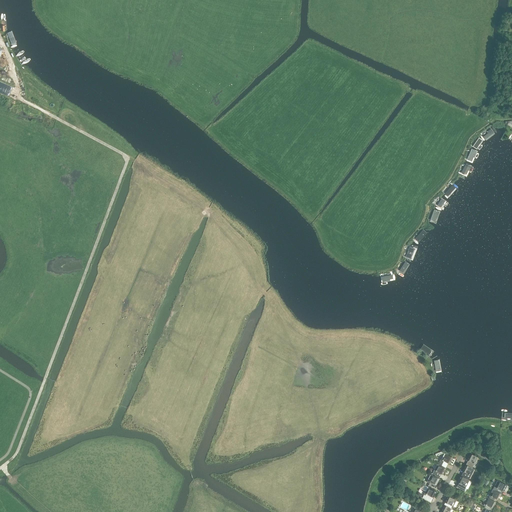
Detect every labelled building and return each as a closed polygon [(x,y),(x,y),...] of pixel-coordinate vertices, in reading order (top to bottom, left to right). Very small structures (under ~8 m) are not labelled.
[(491,127),(483,133),(485,136),(493,130),(491,127)] [(478,137),(472,146),(475,148),(481,139),(478,137)] [(452,184),(446,191),(448,194),(455,186),(452,184)] [(424,227),(419,235),(422,237),(427,228),(424,227)] [(405,261),(400,269),(403,271),(408,263),(405,261)] [(422,346),(420,349),(428,355),(430,352),(422,346)] [(468,460),(466,464),(472,468),(473,465),(474,465),(475,464),(474,463),(477,457),(470,453),(466,459),(468,460)] [(441,459),(439,461),(447,465),(448,463),(449,464),(453,457),(445,454),(442,460),(441,459)] [(437,464),(433,472),(440,476),(441,474),(442,474),(445,468),(447,465),(439,461),(438,464),(437,464)] [(463,471),(461,476),(467,479),(467,478),(469,479),(475,469),(472,468),(466,464),(465,464),(462,470),(463,471)] [(440,476),(433,472),(432,475),(429,481),(428,480),(427,482),(429,483),(430,482),(436,485),(439,479),(439,478),(440,476)] [(470,480),(467,479),(461,476),(460,475),(457,482),(459,483),(457,487),(464,491),(466,488),(465,488),(470,480)] [(495,489),(495,490),(501,493),(502,491),(504,491),(507,485),(500,481),(496,487),(495,486),(494,488),(495,489)] [(424,494),(422,497),(430,502),(433,497),(436,491),(428,487),(424,494)] [(490,497),(489,498),(495,502),(497,499),(498,500),(501,493),(495,490),(493,489),(489,497),(490,497)] [(446,502),(445,505),(451,508),(451,507),(452,508),(453,506),(456,500),(448,496),(444,502),(446,502)] [(485,508),(486,508),(490,510),(491,508),(493,508),(496,502),(495,502),(489,498),(488,498),(485,504),(484,503),(483,505),(485,506),(485,508)]
